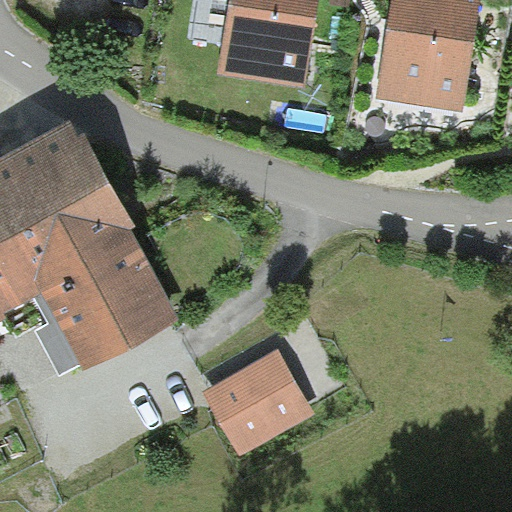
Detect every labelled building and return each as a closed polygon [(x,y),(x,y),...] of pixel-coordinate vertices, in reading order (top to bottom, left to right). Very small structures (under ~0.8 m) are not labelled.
[(231,0),(220,75),(305,88),(318,0),(231,0)] [(391,0),(376,100),(465,114),(482,0),(391,0)] [(0,138),(0,179),(49,275),(90,353),(180,307),(130,210),(136,206),(79,97),(0,138)] [(4,298),(49,275),(0,179),(0,309),(8,306),(4,298)] [(314,405),(278,342),(206,384),(242,447),(314,405)]
